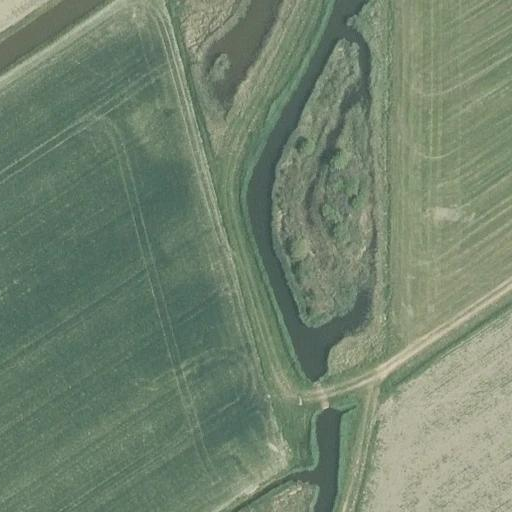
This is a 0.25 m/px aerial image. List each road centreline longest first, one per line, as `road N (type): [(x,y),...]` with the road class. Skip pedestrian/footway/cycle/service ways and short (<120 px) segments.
road 1 (track): [(345,511),(372,379),(298,400),(282,390),(233,190),(242,145),(318,0)]
road 2 (track): [(372,379),(511,284)]
